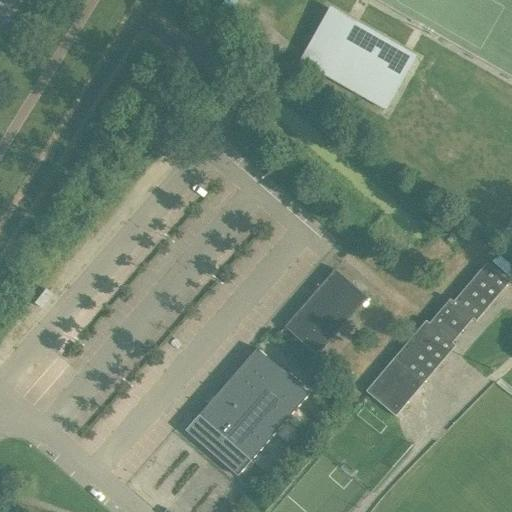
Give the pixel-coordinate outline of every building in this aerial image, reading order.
[(327,25),(306,63),(389,111),(416,64),(381,44),(376,53),(327,25)] [(499,219),(511,204),(511,190),(472,156),(452,179),(499,219)] [(511,209),(501,222),(511,230),(511,209)] [(511,243),(509,241),(503,248),(511,255),(511,243)] [(511,266),(498,255),(492,262),(510,277),(511,275),(511,266)] [(477,322),(510,283),(487,264),(455,302),(451,299),(430,324),(427,321),(366,392),(396,417),(456,346),(453,343),(473,319),(477,322)] [(318,356),(368,299),(335,270),(285,327),(318,356)] [(186,431),(238,476),(310,394),(306,391),(258,349),(186,431)]
